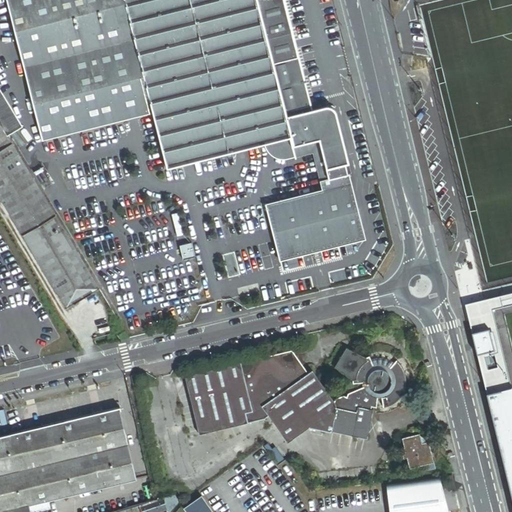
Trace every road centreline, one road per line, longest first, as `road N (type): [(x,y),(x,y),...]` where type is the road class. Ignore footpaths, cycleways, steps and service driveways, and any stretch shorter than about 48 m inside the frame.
road 1 (residential): [(401,289),(0,387)]
road 2 (tertiary): [(419,267),(361,0)]
road 3 (tertiary): [(431,302),(489,511)]
road 4 (unknown): [(214,292),(118,314),(95,242)]
